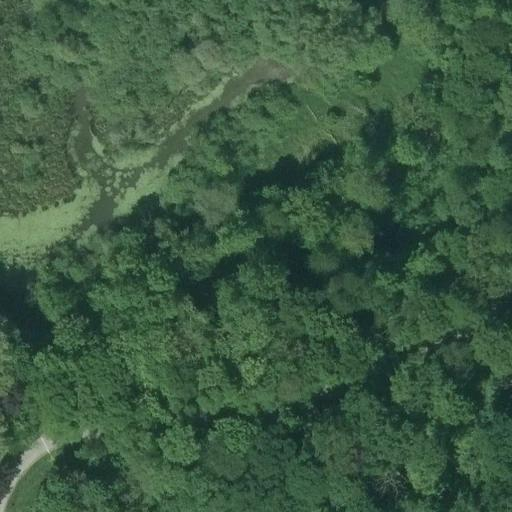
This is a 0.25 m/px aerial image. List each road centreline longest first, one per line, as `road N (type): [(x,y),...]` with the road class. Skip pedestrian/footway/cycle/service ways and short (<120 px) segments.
road 1 (residential): [(0,501),(6,472),(44,447),(315,393),(419,357),(511,307)]
road 2 (unknown): [(511,50),(448,185),(347,283),(278,307),(192,282)]
